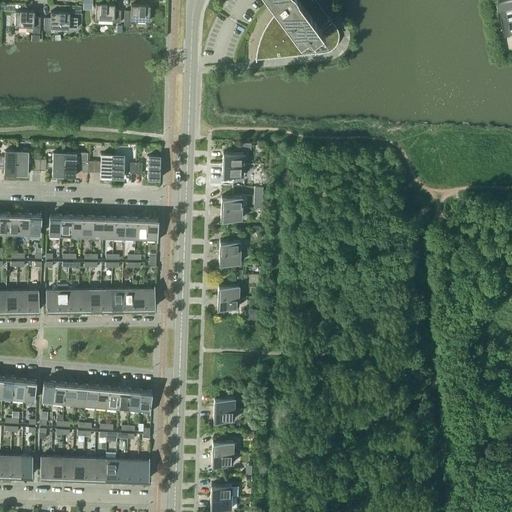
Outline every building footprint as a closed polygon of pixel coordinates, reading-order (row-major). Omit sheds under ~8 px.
[(255,60),(256,60),(256,57),(263,57),(270,56),(277,55),(277,56),(284,55),(290,54),(297,54),(297,53),(304,53),(311,52),(317,51),(322,51),(324,51),(324,50),(327,50),(329,49),(331,48),(333,46),(334,45),(335,43),(336,41),(337,39),(338,37),(338,35),(338,32),(337,30),(336,28),(335,26),(334,24),(330,19),(326,13),(322,8),(321,8),(317,2),(318,2),(315,0),(269,0),(270,1),(277,10),(274,13),(272,15),(270,18),(267,22),(265,25),(264,28),(262,32),(261,34),(260,37),(258,42),(257,45),(257,49),(256,54),(255,60)] [(510,18),(511,17),(511,1),(498,4),(499,10),(508,8),(510,18)] [(96,2),(95,18),(113,19),(113,22),(120,22),(120,9),(114,9),(114,3),(96,2)] [(124,9),(124,25),(131,25),(131,19),(149,20),(150,4),(131,4),(131,9),(124,9)] [(15,9),(15,25),(33,26),(33,32),(40,32),(40,16),(34,16),(34,10),(15,9)] [(502,23),(509,22),(506,9),(500,10),(502,23)] [(44,16),(44,29),(50,29),(51,26),(69,27),(69,26),(69,16),(69,11),(51,11),(50,16),(44,16)] [(69,16),(69,26),(77,27),(78,17),(69,16)] [(511,35),(509,22),(502,23),(505,36),(511,35)] [(4,172),(16,173),(16,150),(5,150),(4,172)] [(28,150),(16,150),(16,173),(27,173),(28,150)] [(64,175),(64,152),(53,151),(52,174),(64,175)] [(76,152),(64,152),(64,175),(75,175),(76,167),(82,167),(82,170),(88,170),(88,151),(80,151),(80,153),(76,153),(76,152)] [(243,152),(233,151),(223,151),(222,162),(243,163),(243,152)] [(100,176),(111,176),(112,153),(100,153),(100,176)] [(124,154),(112,153),(111,176),(123,177),(124,154)] [(147,178),(159,178),(160,155),(148,155),(147,178)] [(242,174),(243,163),(222,162),(222,173),(242,174)] [(242,196),(231,195),(221,195),(221,206),(241,207),(242,196)] [(241,218),(241,207),(221,206),(220,217),(241,218)] [(0,212),(0,231),(8,232),(8,213),(0,212)] [(8,213),(8,232),(18,232),(19,213),(8,213)] [(19,213),(18,232),(29,233),(30,213),(19,213)] [(30,213),(29,233),(40,233),(41,214),(30,213)] [(48,233),(60,234),(60,214),(49,214),(48,233)] [(60,214),(60,234),(70,234),(71,215),(60,214)] [(71,215),(70,234),(81,235),(82,215),(71,215)] [(82,215),(81,235),(92,235),(93,216),(82,215)] [(93,216),(92,235),(103,235),(103,216),(93,216)] [(103,216),(103,235),(114,236),(114,216),(103,216)] [(114,216),(114,236),(124,236),(125,217),(114,216)] [(136,217),(125,217),(124,236),(135,236),(136,217)] [(136,217),(135,236),(146,237),(147,218),(136,217)] [(147,218),(146,237),(157,237),(158,218),(147,218)] [(240,240),(229,239),(220,239),(219,250),(240,251),(240,240)] [(239,262),(240,251),(219,250),(219,261),(239,262)] [(238,284),(228,283),(218,283),(218,294),(238,295),(238,284)] [(111,287),(100,288),(100,307),(111,307),(111,287)] [(122,307),(121,287),(111,287),(111,307),(122,307)] [(132,287),(121,287),(122,307),(133,306),(132,287)] [(143,306),(143,287),(132,287),(133,306),(143,306)] [(143,287),(143,306),(155,306),(154,287),(143,287)] [(46,308),(57,308),(57,288),(45,288),(46,308)] [(68,307),(67,288),(57,288),(57,308),(68,307)] [(79,307),(78,288),(67,288),(68,307),(79,307)] [(89,307),(89,288),(78,288),(79,307),(89,307)] [(100,307),(100,288),(89,288),(89,307),(100,307)] [(17,308),(16,289),(6,289),(6,308),(17,308)] [(27,308),(27,289),(16,289),(17,308),(27,308)] [(27,289),(27,308),(39,308),(38,289),(27,289)] [(238,306),(238,295),(218,294),(217,305),(238,306)] [(12,397),(14,378),(3,377),(2,396),(12,397)] [(23,398),(25,379),(14,378),(12,397),(23,398)] [(25,379),(23,398),(34,399),(36,380),(25,379)] [(41,399),(53,400),(54,381),(43,380),(41,399)] [(63,401),(65,382),(54,381),(53,400),(63,401)] [(74,402),(76,383),(65,382),(63,401),(74,402)] [(85,403),(87,384),(76,383),(74,402),(85,403)] [(96,404),(97,385),(87,384),(85,403),(96,404)] [(106,405),(108,386),(97,385),(96,404),(106,405)] [(117,406),(119,387),(108,386),(106,405),(117,406)] [(128,407),(130,388),(119,387),(117,406),(128,407)] [(130,388),(128,407),(139,408),(140,389),(130,388)] [(140,389),(139,408),(149,409),(149,412),(150,412),(152,390),(140,389)] [(214,395),(213,407),(234,407),(234,396),(214,395)] [(213,418),(214,418),(234,419),(234,407),(213,407),(213,418)] [(212,451),(232,451),(233,440),(212,439),(212,451)] [(232,463),(232,451),(212,451),(211,462),(232,463)] [(0,472),(10,473),(10,454),(0,453),(0,472)] [(10,473),(20,473),(21,454),(10,454),(10,473)] [(21,454),(20,473),(32,474),(32,454),(21,454)] [(40,474),(51,474),(52,455),(40,455),(40,474)] [(51,474),(62,475),(62,455),(52,455),(51,474)] [(62,475),(72,475),(73,456),(62,455),(62,475)] [(72,475),(83,475),(84,456),(73,456),(72,475)] [(83,475),(94,476),(95,457),(84,456),(83,475)] [(149,459),(138,458),(137,477),(148,478),(149,456),(149,459)] [(105,457),(95,457),(94,476),(105,476),(105,457)] [(116,457),(105,457),(105,476),(116,477),(116,457)] [(116,477),(126,477),(127,458),(116,457),(116,477)] [(138,458),(127,458),(126,477),(137,477),(138,458)] [(210,495),(231,495),(231,484),(211,483),(210,495)] [(230,507),(231,495),(210,495),(210,506),(230,507)]
